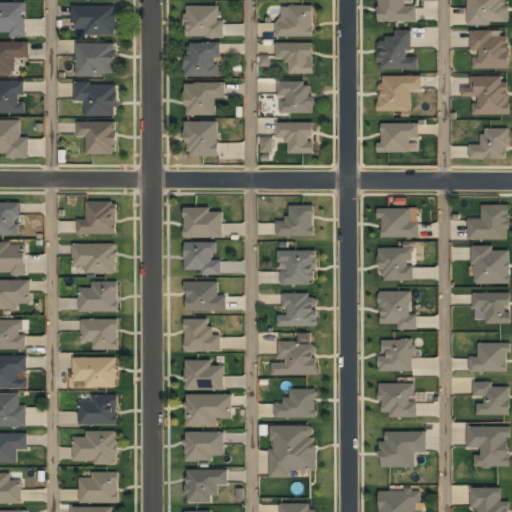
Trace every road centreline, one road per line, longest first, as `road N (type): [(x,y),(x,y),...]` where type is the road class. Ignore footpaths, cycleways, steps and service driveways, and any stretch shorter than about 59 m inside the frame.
road 1 (residential): [(0,176),(511,180)]
road 2 (residential): [(350,0),(352,511)]
road 3 (residential): [(152,511),(152,0)]
